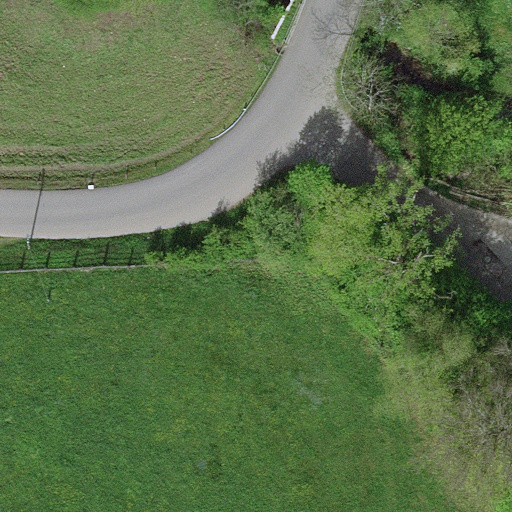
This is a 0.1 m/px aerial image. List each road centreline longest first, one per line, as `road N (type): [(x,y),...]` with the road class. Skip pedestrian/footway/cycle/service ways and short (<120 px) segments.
road 1 (tertiary): [(336,0),(282,116),(205,188),(149,208),(88,215),(0,211)]
road 2 (track): [(282,116),(381,185),(511,331)]
